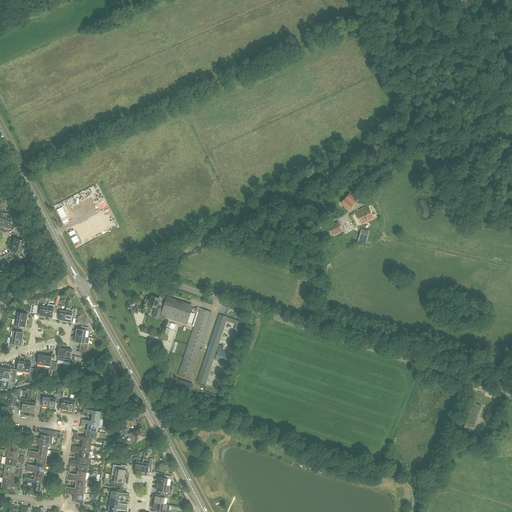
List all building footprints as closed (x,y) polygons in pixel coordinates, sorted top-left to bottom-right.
[(357,201),(350,194),(341,202),(348,210),(357,201)] [(368,207),(356,213),(361,224),(373,218),(372,215),(370,212),(368,207)] [(11,219),(5,217),(2,226),(5,227),(5,228),(8,229),(11,219)] [(343,232),(339,224),(338,221),(327,227),(328,229),(332,236),(339,232),(339,234),(343,232)] [(361,229),(357,242),(365,244),(369,231),(361,229)] [(13,238),(11,244),(20,247),(22,241),(13,238)] [(18,254),(18,253),(20,253),(22,248),(20,247),(11,244),(11,245),(10,244),(8,250),(9,250),(18,254)] [(161,316),(165,303),(159,301),(160,298),(152,296),(149,305),(151,306),(155,308),(153,316),(164,320),(165,317),(161,316)] [(188,320),(192,309),(166,300),(165,303),(161,316),(165,317),(186,324),(188,320)] [(47,307),(45,316),(52,317),(52,312),(56,313),(57,305),(54,304),(53,304),(47,304),(47,307)] [(57,320),(64,321),(65,311),(59,310),(60,305),(57,305),(56,313),(58,313),(57,320)] [(212,312),(200,308),(178,375),(190,379),(212,312)] [(70,312),(65,311),(64,321),(65,321),(64,322),(70,323),(70,322),(71,322),(71,317),(74,317),(76,309),(73,309),(73,310),(70,310),(70,312)] [(17,319),(26,320),(26,319),(27,319),(28,314),(27,314),(18,312),(17,319)] [(231,316),(230,318),(219,314),(197,382),(205,385),(213,359),(228,364),(242,322),(233,319),(234,317),(231,316)] [(26,320),(17,319),(15,318),(14,324),(11,324),(11,327),(18,329),(19,326),(25,327),(26,320)] [(76,329),(75,335),(85,337),(86,331),(86,330),(88,331),(88,328),(81,326),(80,330),(76,329)] [(13,331),(12,337),(22,339),(23,332),(18,331),(18,329),(11,327),(10,331),(13,331)] [(89,337),(85,337),(75,335),(74,342),(80,343),(79,349),(87,351),(88,344),(89,337)] [(22,339),(12,337),(11,337),(10,343),(8,343),(8,347),(15,348),(16,345),(21,346),(21,345),(23,345),(24,340),(22,339)] [(64,361),(64,359),(66,349),(65,349),(65,348),(60,347),(59,348),(57,360),(64,361)] [(72,350),(66,349),(64,359),(64,361),(70,362),(70,363),(75,364),(76,356),(71,355),(72,350)] [(37,364),(43,365),(45,355),(44,355),(44,354),(39,353),(39,354),(38,354),(37,364)] [(51,356),(45,355),(43,365),(50,366),(50,369),(52,370),(54,362),(51,362),(51,356)] [(18,360),(16,370),(16,372),(23,373),(23,371),(25,362),(25,361),(20,360),(19,361),(18,360)] [(31,363),(25,362),(23,371),(29,372),(28,375),(32,376),(33,368),(30,368),(31,363)] [(11,383),(13,375),(10,374),(11,369),(9,369),(10,368),(5,367),(5,368),(4,368),(3,377),(8,379),(8,382),(11,383)] [(193,385),(176,380),(173,390),(189,395),(193,385)] [(41,406),(48,407),(49,398),(46,397),(46,396),(44,393),(42,393),(43,391),(41,391),(39,400),(42,401),(41,406)] [(0,405),(0,412),(8,414),(9,407),(9,406),(11,405),(12,405),(11,406),(15,406),(16,398),(17,394),(14,393),(10,393),(9,399),(9,402),(6,404),(4,404),(3,405),(3,406),(0,405)] [(60,393),(59,395),(58,404),(61,404),(60,409),(67,410),(68,401),(62,400),(62,397),(63,393),(60,393)] [(55,403),(58,404),(59,395),(54,394),(54,397),(49,396),(49,398),(48,407),(54,408),(55,403)] [(16,398),(15,406),(18,407),(20,407),(21,403),(22,404),(21,410),(28,411),(29,402),(29,400),(30,400),(20,398),(20,399),(19,399),(16,398)] [(69,398),(68,401),(67,410),(73,412),(74,406),(77,407),(79,407),(80,403),(78,402),(78,399),(75,399),(69,398)] [(36,403),(29,402),(28,411),(34,412),(36,403)] [(482,406),(472,403),(464,427),(474,430),(482,406)] [(92,413),(91,417),(100,418),(101,411),(83,408),(82,412),(92,413)] [(99,425),(100,418),(91,417),(91,421),(81,419),(81,422),(84,423),(88,423),(98,425),(99,425)] [(128,429),(124,421),(118,424),(121,432),(128,429)] [(88,423),(87,430),(97,432),(98,425),(88,423)] [(132,432),(130,433),(131,436),(130,436),(133,442),(136,440),(137,441),(145,436),(145,435),(144,434),(143,433),(141,428),(132,433),(132,432)] [(97,432),(87,430),(85,437),(92,438),(96,439),(97,432)] [(53,437),(50,437),(49,437),(49,436),(47,436),(44,435),(41,435),(40,439),(31,437),(31,440),(37,441),(38,441),(48,443),(50,443),(51,441),(52,440),(53,437)] [(83,440),(82,444),(91,445),(92,438),(85,437),(77,436),(74,435),(73,438),(83,440)] [(18,452),(19,450),(20,450),(21,445),(10,444),(11,441),(6,441),(6,443),(8,444),(7,450),(18,452)] [(39,445),(39,449),(47,450),(48,443),(38,441),(37,445),(39,445)] [(90,449),(91,445),(82,444),(82,447),(72,446),(72,449),(89,452),(92,452),(93,449),(90,449)] [(46,457),(47,450),(39,449),(38,452),(29,451),(28,454),(46,457)] [(78,453),(77,457),(88,459),(90,459),(91,455),(89,455),(89,452),(72,449),(71,452),(78,453)] [(17,459),(18,452),(7,450),(6,457),(17,459)] [(37,462),(45,464),(46,457),(28,454),(28,457),(37,459),(37,462)] [(4,464),(5,464),(16,466),(17,459),(6,457),(5,457),(4,464)] [(90,459),(88,459),(77,457),(77,459),(76,459),(76,461),(70,460),(70,463),(89,466),(90,466),(91,459),(90,459)] [(134,457),(132,465),(135,465),(134,470),(141,471),(143,462),(141,462),(141,458),(134,457)] [(141,471),(148,473),(148,467),(151,468),(153,459),(150,459),(150,460),(143,458),(143,462),(141,471)] [(44,470),(45,464),(37,462),(36,466),(27,464),(26,468),(44,470)] [(78,468),(78,471),(86,473),(87,467),(90,467),(90,466),(89,466),(70,463),(69,466),(78,468)] [(15,473),(19,473),(22,474),(22,471),(19,470),(18,469),(16,469),(16,468),(16,466),(5,464),(4,471),(15,473)] [(113,465),(112,474),(115,475),(124,476),(126,469),(120,469),(121,466),(113,465)] [(43,477),(44,470),(26,468),(26,471),(35,472),(34,476),(43,477)] [(14,480),(15,473),(4,471),(2,478),(14,480)] [(67,476),(85,479),(86,473),(78,471),(77,475),(68,473),(67,476)] [(118,482),(123,483),(125,483),(126,478),(124,478),(124,476),(115,475),(114,481),(111,480),(110,484),(118,485),(118,482)] [(158,477),(157,483),(166,485),(167,479),(171,479),(171,476),(164,475),(163,478),(158,477)] [(25,478),(24,481),(42,484),(43,477),(34,476),(34,480),(25,478)] [(76,481),(76,485),(86,486),(87,480),(85,479),(67,476),(67,479),(76,481)] [(1,487),(7,488),(7,485),(18,487),(19,484),(13,483),(14,480),(2,478),(1,487)] [(24,481),(24,484),(33,486),(32,490),(44,492),(45,484),(42,484),(24,481)] [(157,483),(156,490),(161,491),(161,494),(168,495),(171,496),(172,493),(171,492),(169,492),(165,491),(166,485),(157,483)] [(66,487),(65,490),(85,493),(86,486),(76,485),(75,488),(66,487)] [(65,490),(65,493),(74,495),(73,499),(83,500),(85,493),(65,490)] [(129,497),(129,494),(128,494),(126,493),(112,491),(110,498),(122,500),(123,498),(122,497),(122,496),(123,496),(129,497)] [(155,496),(154,502),(163,504),(164,498),(168,498),(168,495),(161,494),(160,497),(155,496)] [(122,500),(110,498),(109,505),(127,508),(127,504),(122,503),(121,503),(121,502),(122,502),(122,500)] [(154,502),(153,509),(158,510),(157,511),(168,511),(169,511),(166,511),(165,511),(166,504),(163,504),(154,502)]
